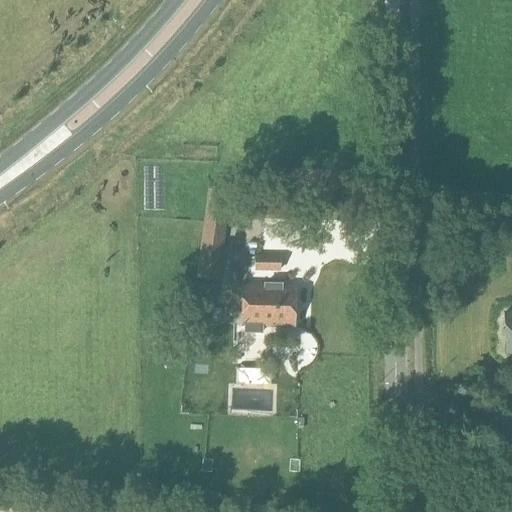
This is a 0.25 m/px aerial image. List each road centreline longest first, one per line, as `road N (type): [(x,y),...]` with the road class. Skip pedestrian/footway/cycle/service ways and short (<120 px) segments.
road 1 (unclassified): [(397,511),(394,196)]
road 2 (primary): [(39,153),(94,121),(215,0)]
road 3 (primary): [(175,0),(77,99),(39,153)]
